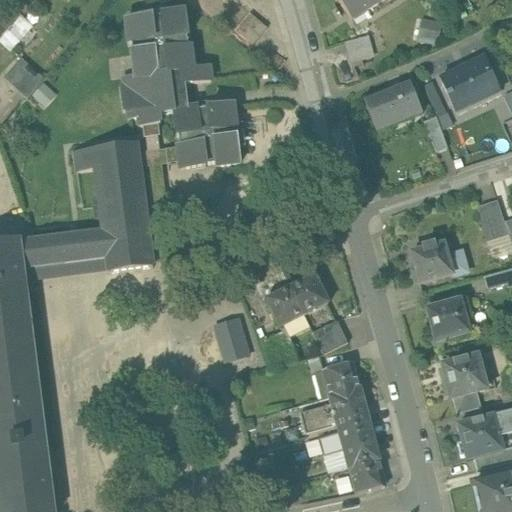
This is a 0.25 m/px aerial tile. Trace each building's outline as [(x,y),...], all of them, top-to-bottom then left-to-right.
[(337,0),(351,21),(384,0),(337,0)] [(185,12),(160,16),(160,18),(151,19),(151,17),(126,20),(129,45),(131,45),(132,55),(130,55),(133,77),(123,79),(125,87),(120,88),(123,112),(128,111),(129,120),(139,119),(140,128),(160,125),(159,116),(173,114),(173,113),(188,110),(185,86),(211,83),(209,68),(193,70),(190,47),(188,47),(187,38),(189,37),(185,12)] [(267,29),(249,14),(235,31),(253,46),(267,29)] [(417,40),(437,45),(442,24),(422,19),(417,40)] [(368,37),(345,44),(348,55),(371,49),(368,37)] [(44,80),(21,60),(4,80),(26,100),(44,80)] [(485,61),(460,73),(460,71),(440,80),(454,112),(481,100),(480,96),(495,89),(497,92),(499,92),(485,61)] [(45,108),(56,95),(43,84),(32,96),(45,108)] [(409,84),(364,102),(377,133),(421,115),(409,84)] [(208,110),(198,111),(198,109),(188,110),(173,113),(173,114),(176,137),(178,137),(179,147),(177,147),(181,172),(206,169),(205,167),(215,166),(215,168),(240,164),(237,139),(235,140),(234,130),(236,130),(233,105),(208,108),(208,110)] [(439,127),(427,132),(436,154),(447,150),(439,127)] [(136,145),(74,153),(77,174),(94,172),(99,208),(94,209),(95,219),(100,218),(102,234),(106,259),(107,259),(108,271),(109,275),(153,269),(150,249),(151,249),(139,165),(139,166),(136,145)] [(498,206),(483,211),(493,242),(508,237),(503,223),(498,206)] [(511,220),(503,223),(508,237),(511,250),(511,249),(511,220)] [(102,234),(18,244),(18,242),(0,244),(0,511),(51,511),(23,282),(108,271),(107,259),(106,259),(102,234)] [(434,246),(422,249),(423,253),(411,257),(415,272),(411,273),(414,285),(419,284),(419,287),(461,275),(456,258),(452,259),(448,245),(435,249),(434,246)] [(314,277),(290,289),(304,316),(328,305),(314,277)] [(290,289),(266,302),(282,334),(286,340),(289,339),(310,329),(304,316),(290,289)] [(455,297),(438,302),(439,309),(427,312),(432,335),(429,337),(427,339),(426,341),(425,343),(425,345),(425,346),(426,348),(427,350),(428,352),(431,354),(435,355),(438,354),(440,353),(442,352),(443,351),(444,349),(444,347),(445,345),(444,342),(477,333),(472,318),(470,318),(465,302),(457,304),(455,297)] [(237,321),(215,327),(223,352),(244,346),(237,321)] [(337,323),(313,335),(324,357),(348,345),(337,323)] [(282,334),(261,342),(272,371),(297,364),(298,362),(289,339),(286,340),(282,334)] [(244,346),(223,352),(226,364),(248,358),(244,346)] [(319,358),(308,361),(312,376),(323,373),(319,358)] [(477,358),(442,367),(446,383),(442,384),(445,398),(450,397),(451,401),(452,401),(476,394),(496,389),(493,378),(488,379),(482,358),(477,359),(477,358)] [(323,373),(312,376),(319,403),(328,401),(328,400),(359,392),(352,366),(323,373)] [(328,400),(328,401),(330,407),(300,416),(303,426),(366,409),(361,392),(359,392),(328,400)] [(476,394),(452,401),(456,416),(480,410),(476,394)] [(366,409),(303,426),(306,437),(336,429),(338,435),(370,427),(370,426),(366,409)] [(493,417),(476,421),(476,423),(458,428),(463,445),(458,446),(461,458),(466,457),(467,462),(473,460),(510,450),(507,437),(511,435),(511,413),(494,419),(493,417)] [(370,427),(338,435),(340,442),(335,443),(338,454),(374,444),(370,427)] [(374,444),(338,454),(341,464),(346,463),(347,470),(349,470),(378,462),(379,462),(374,444)] [(510,450),(473,460),(476,473),(511,463),(511,449),(510,450)] [(378,462),(349,470),(356,495),(385,487),(378,462)] [(509,477),(472,485),(478,511),(511,511),(511,473),(511,475),(509,476),(509,477)]
